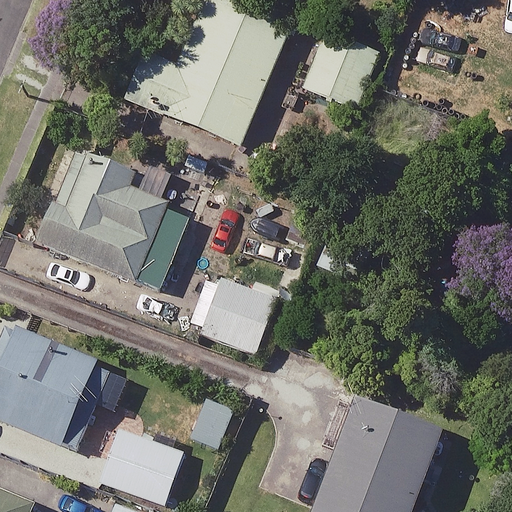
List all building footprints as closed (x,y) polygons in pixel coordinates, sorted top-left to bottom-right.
[(291,21),(238,0),(201,0),(175,67),(141,53),(121,101),(239,149),(291,21)] [(378,54),(325,32),(301,90),(354,112),(378,54)] [(140,178),(71,151),(34,243),(158,292),(184,226),(156,214),(172,172),(147,162),(140,178)] [(269,297),(219,279),(198,336),(248,354),(269,297)] [(108,371),(4,328),(0,336),(0,423),(73,454),(108,371)] [(394,511),(427,428),(345,396),(299,511),(394,511)] [(181,453),(115,431),(99,477),(165,499),(181,453)] [(27,511),(30,506),(0,494),(0,511),(27,511)]
